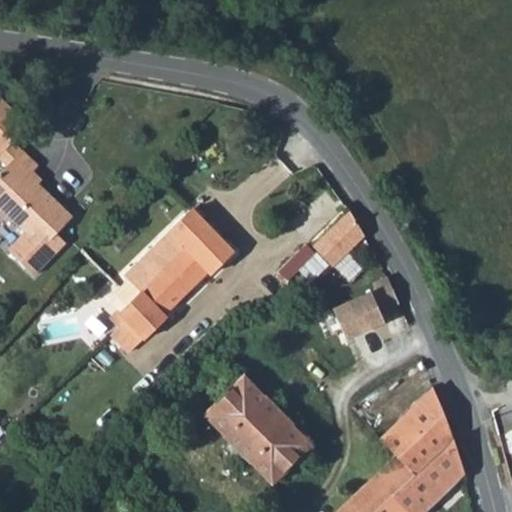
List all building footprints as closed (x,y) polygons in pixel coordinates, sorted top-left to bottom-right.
[(0,98),(0,151),(11,141),(26,125),(0,98)] [(19,150),(11,141),(0,151),(0,161),(4,165),(19,150)] [(19,150),(4,165),(0,168),(0,221),(1,223),(9,223),(21,233),(4,251),(31,276),(62,243),(52,234),(69,217),(36,185),(26,175),(30,172),(35,166),(19,150)] [(26,175),(36,185),(39,181),(30,172),(26,175)] [(139,291),(163,316),(207,274),(210,276),(234,254),(191,209),(138,259),(154,275),(139,291)] [(346,213),(312,245),(330,265),(361,237),(346,213)] [(402,308),(390,277),(376,283),(379,292),(335,309),(348,344),(391,328),(386,314),(402,308)] [(116,312),(124,321),(143,341),(166,319),(163,316),(139,291),(130,298),(118,311),(116,312)] [(203,414),(223,435),(222,437),(248,464),(250,463),(270,483),(309,445),(290,425),(291,424),(264,395),(262,396),(243,376),(203,414)] [(394,456),(413,474),(451,439),(431,388),(378,441),(394,456)] [(373,511),(426,511),(462,478),(451,439),(413,474),(373,511)] [(384,465),(334,511),(373,511),(413,474),(394,456),(384,465)]
